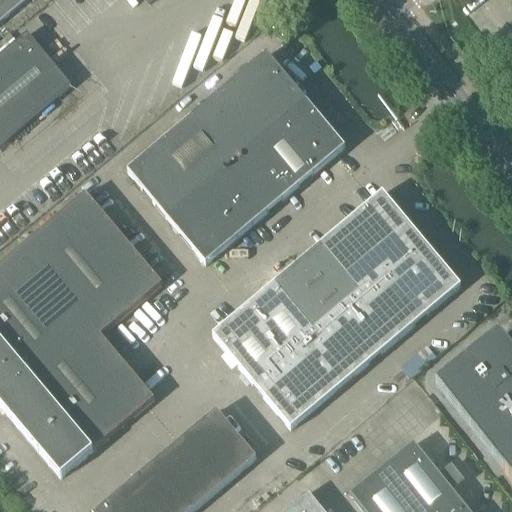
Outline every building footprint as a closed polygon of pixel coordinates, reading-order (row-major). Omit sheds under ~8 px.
[(0,0),(0,26),(31,0),(0,0)] [(0,60),(0,149),(70,90),(26,38),(0,60)] [(266,59),(203,112),(242,158),(304,105),(266,59)] [(242,158),(254,173),(282,205),(344,153),(304,105),(242,158)] [(126,176),(178,237),(215,205),(254,173),(242,158),(203,112),(126,176)] [(215,205),(178,237),(205,270),(282,205),(254,173),(215,205)] [(161,289),(85,198),(0,269),(0,411),(60,483),(153,404),(100,341),(161,289)] [(382,198),(319,251),(357,297),(420,243),(382,198)] [(357,297),(319,251),(212,340),(290,434),(460,291),(420,243),(357,297)] [(511,356),(498,339),(435,390),(502,474),(503,475),(504,475),(504,476),(511,485),(511,356)] [(100,511),(197,511),(256,463),(216,416),(100,511)] [(349,499),(360,511),(463,511),(464,511),(413,447),(349,499)] [(318,511),(307,497),(287,511),(318,511)]
